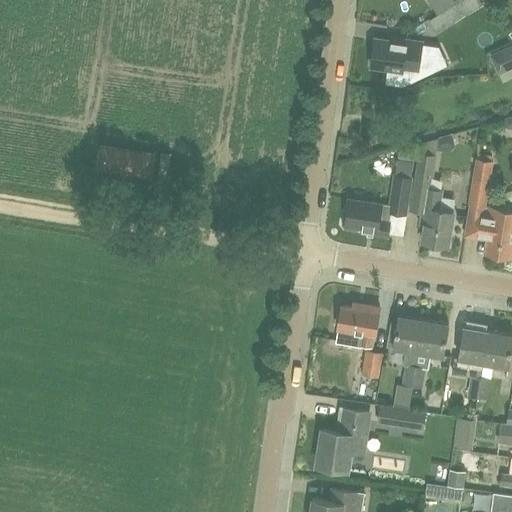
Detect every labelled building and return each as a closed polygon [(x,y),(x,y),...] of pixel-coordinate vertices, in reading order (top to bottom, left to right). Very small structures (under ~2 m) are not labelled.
[(436,33),(467,14),(460,1),(429,20),(436,33)] [(375,39),(371,66),(387,68),(385,84),(403,86),(434,72),(437,56),(421,53),(422,44),(422,43),(392,38),(392,42),(375,39)] [(511,43),(490,55),(499,75),(511,68),(511,43)] [(150,176),(153,155),(101,147),(98,167),(150,176)] [(436,155),(419,152),(414,181),(412,193),(410,211),(423,213),(421,224),(425,225),(422,242),(448,246),(454,212),(453,212),(442,210),(444,198),(444,197),(441,197),(442,191),(441,190),(431,189),(433,177),(436,155)] [(487,205),(494,160),(476,157),(474,169),(475,170),(468,205),(463,236),(487,240),(485,253),(498,255),(501,258),(511,260),(511,205),(503,204),(501,207),(487,205)] [(350,197),(348,209),(344,211),(342,225),(345,228),(358,231),(362,228),(364,228),(363,231),(388,235),(392,211),(406,214),(414,161),(398,159),(391,204),(350,197)] [(375,335),(380,306),(353,301),(352,306),(342,304),(338,329),(362,333),(360,345),(372,347),(374,335),(375,335)] [(413,387),(424,318),(399,314),(393,347),(406,349),(403,365),(406,366),(402,385),(413,387)] [(426,367),(429,353),(443,355),(448,323),(424,318),(413,387),(424,388),(426,367)] [(455,357),(452,374),(471,377),(471,376),(482,378),(484,362),(490,329),(464,325),(459,358),(455,357)] [(511,332),(490,329),(484,362),(495,364),(509,366),(511,346),(511,332)] [(379,377),(384,352),(366,349),(362,374),(379,377)] [(471,377),(468,396),(478,397),(482,378),(471,376),(471,377)] [(482,378),(478,397),(489,399),(492,379),(482,378)] [(425,409),(381,403),(378,421),(422,427),(425,409)] [(364,452),(369,411),(343,408),(341,420),(344,421),(343,432),(322,429),(317,464),(348,469),(351,450),(364,452)] [(501,423),(511,424),(511,409),(509,409),(506,424),(501,423)] [(511,424),(501,423),(498,441),(511,443),(511,424)] [(450,469),(448,485),(463,487),(466,472),(450,469)] [(511,485),(511,475),(503,474),(502,484),(511,485)] [(461,501),(463,487),(448,485),(427,482),(425,496),(461,501)] [(362,511),(365,492),(332,487),(330,499),(312,496),(310,511),(362,511)]
